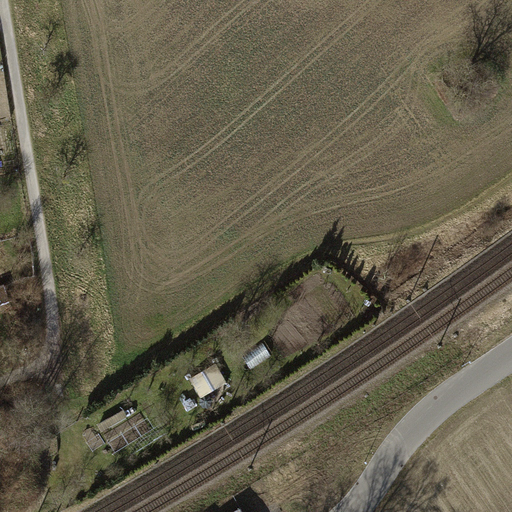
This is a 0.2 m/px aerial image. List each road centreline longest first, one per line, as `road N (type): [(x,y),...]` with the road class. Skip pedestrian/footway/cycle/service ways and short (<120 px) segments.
road 1 (track): [(0,39),(48,387)]
road 2 (residential): [(511,351),(422,412),(362,511)]
